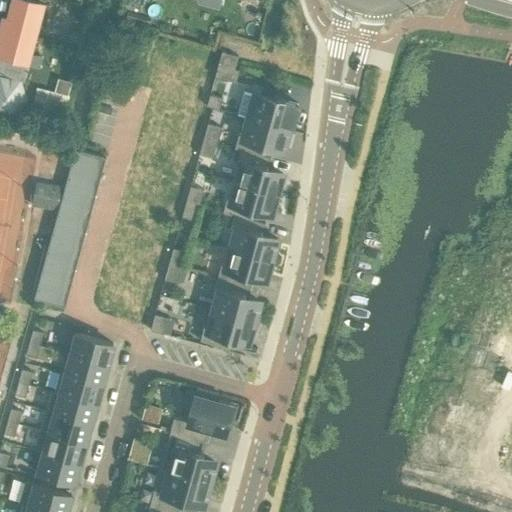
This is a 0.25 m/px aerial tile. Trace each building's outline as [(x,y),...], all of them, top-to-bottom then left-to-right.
[(2,16),(0,22),(0,57),(29,65),(45,4),(45,3),(33,0),(11,0),(7,17),(2,16)] [(234,68),(238,55),(222,50),(218,63),(234,68)] [(236,82),(239,69),(234,68),(218,63),(215,75),(236,82)] [(152,100),(178,107),(182,92),(195,96),(200,78),(161,68),(152,100)] [(0,114),(13,117),(28,100),(21,79),(0,75),(0,114)] [(279,99),(244,89),(237,113),(247,116),(291,128),(298,103),(280,98),(279,99)] [(219,108),(222,97),(209,93),(206,104),(219,108)] [(178,107),(152,100),(143,132),(182,143),(187,125),(174,122),(178,107)] [(286,145),(291,128),(247,116),(242,133),(239,132),(235,147),(240,149),(240,148),(265,155),(265,154),(268,144),(284,148),(284,145),(286,145)] [(216,141),(221,126),(208,122),(204,138),(216,141)] [(182,143),(143,132),(135,165),(160,172),(164,157),(177,161),(182,143)] [(212,157),(216,141),(204,138),(199,153),(212,157)] [(75,147),(70,166),(100,175),(106,156),(75,147)] [(240,148),(240,149),(236,162),(240,163),(235,180),(279,192),(284,175),(282,175),(282,173),(267,168),(270,156),(265,154),(265,155),(240,148)] [(126,197),(164,208),(169,190),(156,187),(160,172),(135,165),(126,197)] [(70,166),(64,185),(95,194),(100,175),(70,166)] [(274,209),(279,192),(235,180),(230,197),(227,196),(223,212),(232,214),(233,213),(253,219),(253,218),(256,207),(272,211),(272,209),(274,209)] [(64,185),(59,204),(90,212),(95,194),(64,185)] [(200,204),(204,189),(190,185),(186,200),(200,204)] [(126,197),(117,230),(142,237),(146,222),(160,226),(164,208),(126,197)] [(195,220),(200,204),(186,200),(182,216),(195,220)] [(59,204),(54,223),(85,231),(90,212),(59,204)] [(233,213),(232,214),(229,228),(232,229),(228,246),(273,258),(278,241),(276,240),(277,238),(261,234),(265,221),(253,218),(253,219),(233,213)] [(54,223),(49,241),(80,250),(85,231),(54,223)] [(138,252),(142,237),(117,230),(108,262),(147,273),(151,255),(138,252)] [(49,241),(44,260),(75,269),(80,250),(49,241)] [(269,275),(273,258),(228,246),(223,262),(220,262),(216,276),(247,284),(250,273),(266,277),(267,275),(269,275)] [(182,267),(187,251),(173,247),(169,263),(182,267)] [(511,259),(475,249),(465,287),(508,298),(511,284),(509,283),(511,270),(511,259)] [(44,260),(39,279),(69,288),(75,269),(44,260)] [(178,282),(182,267),(169,263),(164,278),(178,282)] [(256,320),(261,303),(259,303),(260,301),(244,296),(247,284),(216,276),(212,291),(216,292),(211,308),(256,320)] [(39,279),(33,298),(64,307),(69,288),(39,279)] [(456,294),(446,331),(489,342),(493,328),(490,327),(496,304),(456,294)] [(251,338),(256,320),(211,308),(207,325),(203,324),(199,340),(230,348),(233,335),(249,339),(250,337),(251,338)] [(164,333),(168,317),(155,313),(150,330),(164,333)] [(40,344),(43,331),(33,328),(29,341),(40,344)] [(107,363),(113,342),(76,332),(71,352),(107,363)] [(444,338),(435,376),(477,387),(481,373),(479,372),(485,349),(444,338)] [(36,357),(40,344),(29,341),(25,354),(36,357)] [(102,383),(107,363),(71,352),(65,372),(59,371),(102,383)] [(29,384),(32,371),(22,368),(18,381),(29,384)] [(96,402),(102,383),(59,371),(54,390),(60,392),(59,392),(96,402)] [(25,396),(29,384),(18,381),(15,393),(25,396)] [(433,383),(423,421),(463,431),(469,408),(472,408),(475,394),(433,383)] [(174,413),(169,431),(196,438),(205,441),(208,427),(216,429),(218,424),(231,427),(237,404),(218,399),(220,393),(197,387),(195,394),(188,417),(174,413)] [(54,412),(91,422),(96,402),(59,392),(60,392),(54,390),(51,390),(46,409),(44,408),(44,409),(54,412)] [(146,403),(142,417),(158,421),(161,407),(146,403)] [(18,423),(21,410),(11,407),(7,420),(18,423)] [(49,432),(85,442),(91,422),(54,412),(44,409),(39,429),(49,431),(49,432)] [(14,436),(18,423),(7,420),(4,433),(14,436)] [(169,431),(159,467),(209,481),(215,462),(202,458),(203,453),(193,450),(196,438),(169,431)] [(80,461),(85,442),(49,432),(43,451),(80,461)] [(429,433),(420,470),(460,480),(466,457),(468,458),(472,444),(429,433)] [(511,451),(501,448),(488,493),(504,497),(511,474),(511,451)] [(0,464),(6,466),(9,453),(0,450),(0,464)] [(74,482),(80,461),(43,451),(37,472),(74,482)] [(159,467),(149,503),(175,510),(178,498),(189,501),(190,496),(203,500),(209,481),(159,467)] [(24,480),(19,501),(58,511),(65,511),(71,493),(24,480)] [(22,503),(19,511),(58,511),(19,501),(18,502),(22,503)] [(149,503),(146,511),(174,511),(175,510),(149,503)]
